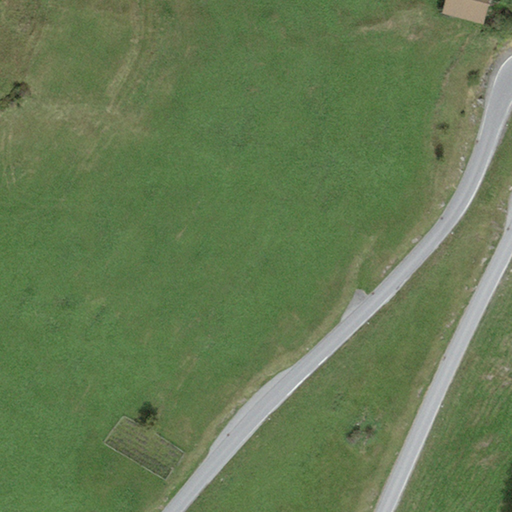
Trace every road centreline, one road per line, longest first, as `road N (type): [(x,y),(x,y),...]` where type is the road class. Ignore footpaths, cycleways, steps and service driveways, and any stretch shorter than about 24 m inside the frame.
road 1 (unclassified): [(511,76),(442,229),(172,511)]
road 2 (unclassified): [(385,511),(511,237)]
